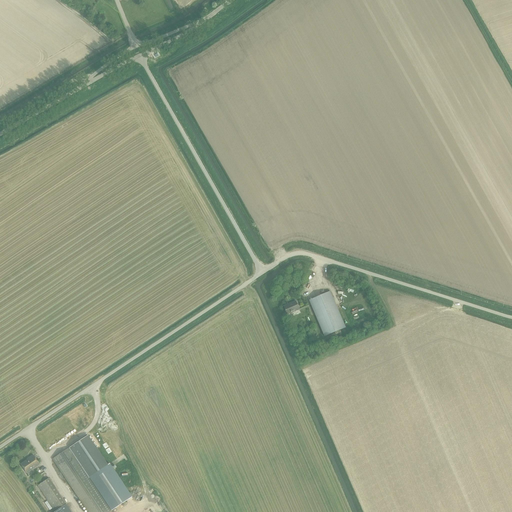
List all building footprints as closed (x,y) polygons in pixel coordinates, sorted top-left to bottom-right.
[(345,327),(330,291),(309,300),(324,336),(345,327)] [(287,314),(299,309),(296,301),(284,306),(287,314)] [(107,465),(87,436),(53,459),(88,511),(109,511),(129,498),(109,469),(124,459),(122,455),(107,465)] [(27,473),(39,464),(33,455),(29,458),(30,458),(21,464),(27,473)] [(49,478),(38,486),(55,511),(54,511),(71,511),(66,505),(66,504),(49,478)]
